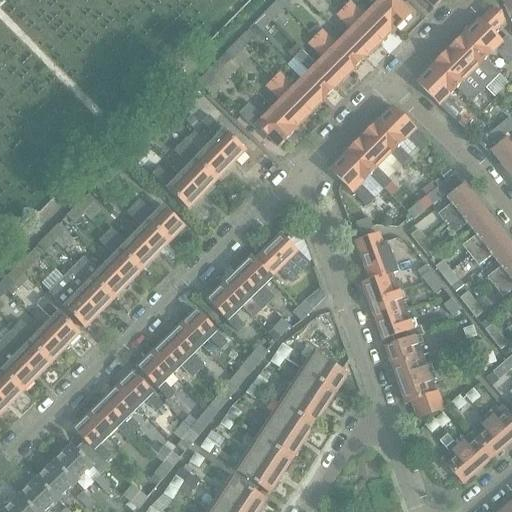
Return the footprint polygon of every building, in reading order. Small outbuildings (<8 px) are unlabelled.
[(396,30),(373,7),(364,16),(347,0),(346,0),(342,5),(380,43),(393,30),(394,32),(396,30)] [(396,30),(411,15),(396,0),(379,0),(373,7),(396,30)] [(271,22),(281,12),(274,5),(264,15),(271,22)] [(365,58),(380,43),(342,5),(335,12),(351,29),(343,36),(365,58)] [(498,12),(492,10),(491,9),(478,22),(477,21),(460,38),(483,61),(493,51),(505,63),(506,62),(509,66),(511,62),(511,43),(506,38),(501,43),(494,36),(498,32),(495,29),(502,22),(498,12)] [(261,32),(271,22),(264,15),(254,25),(261,32)] [(365,58),(343,36),(335,45),(319,29),(313,35),(351,73),(365,58)] [(243,51),(253,41),(246,34),(236,44),(243,51)] [(336,87),(351,73),(313,35),(307,41),(323,57),(314,65),(336,87)] [(483,61),(460,38),(446,52),(485,91),(499,76),(483,61)] [(233,61),(243,51),(236,44),(226,54),(233,61)] [(336,87),(314,65),(298,49),(292,56),(308,71),(301,79),(323,101),(336,87)] [(485,91),(446,52),(432,67),(455,90),(470,105),(485,91)] [(205,90),(228,67),(220,60),(198,83),(205,90)] [(455,90),(432,67),(415,84),(449,117),(454,122),(461,115),(445,99),(455,90)] [(323,101),(301,79),(292,87),(276,72),(269,79),(306,117),(323,101)] [(294,129),(306,117),(269,79),(264,84),(280,100),(270,110),(293,133),(296,130),(294,129)] [(179,117),(189,107),(182,100),(172,110),(179,117)] [(293,133),(270,110),(261,118),(250,107),(243,113),(278,148),(293,133)] [(422,153),(429,146),(429,145),(392,108),(375,125),(398,148),(407,139),(422,153)] [(164,131),(174,121),(167,114),(157,125),(164,131)] [(207,144),(229,166),(243,151),(208,116),(201,123),(209,131),(213,128),(218,133),(207,144)] [(155,142),(164,131),(157,125),(147,135),(155,142)] [(413,162),(398,148),(375,125),(361,140),(384,162),(391,155),(405,170),(413,162)] [(501,137),(495,129),(487,136),(493,144),(501,137)] [(229,166),(207,144),(197,155),(192,150),(195,147),(186,138),(180,145),(215,180),(229,166)] [(506,138),(505,138),(489,151),(502,168),(511,160),(511,144),(511,145),(506,138)] [(377,169),(384,162),(361,140),(347,154),(369,177),(384,191),(392,183),(377,169)] [(201,194),(215,180),(180,145),(173,152),(178,158),(171,165),(201,194)] [(131,166),(144,152),(138,146),(124,159),(131,166)] [(360,186),(369,177),(347,154),(330,171),(340,181),(367,208),(375,200),(360,186)] [(511,180),(511,160),(502,168),(511,180)] [(186,208),(201,194),(171,165),(164,172),(159,166),(151,174),(186,208)] [(112,185),(122,175),(115,168),(105,178),(112,185)] [(440,190),(446,197),(447,198),(445,199),(449,204),(436,215),(443,225),(475,200),(464,185),(456,174),(439,188),(440,190)] [(102,195),(112,185),(105,178),(95,188),(102,195)] [(446,197),(440,190),(430,197),(435,205),(446,197)] [(84,214),(93,204),(86,197),(76,207),(84,214)] [(488,216),(479,205),(475,200),(443,225),(451,235),(465,224),(469,230),(488,216)] [(182,227),(162,207),(150,218),(145,212),(148,209),(140,201),(133,208),(168,242),(182,227)] [(425,213),(418,204),(406,213),(413,221),(425,213)] [(74,224),(84,214),(76,207),(67,217),(74,224)] [(154,256),(168,242),(133,208),(126,214),(135,222),(138,219),(144,226),(133,236),(154,256)] [(468,257),(500,232),(488,216),(469,230),(474,236),(461,247),(468,257)] [(369,218),(355,223),(359,234),(373,229),(369,218)] [(55,243),(65,233),(58,226),(48,236),(55,243)] [(154,256),(133,236),(123,246),(117,240),(120,237),(112,229),(104,236),(140,270),(154,256)] [(419,246),(427,240),(419,230),(411,236),(419,246)] [(359,255),(387,246),(382,231),(354,241),(359,255)] [(494,262),(511,247),(500,232),(468,257),(476,266),(489,256),(494,262)] [(45,253),(55,243),(48,236),(38,246),(45,253)] [(126,285),(140,270),(104,236),(98,243),(106,251),(109,248),(115,254),(105,265),(126,285)] [(282,236),(255,262),(271,278),(279,270),(291,283),(310,265),(282,236)] [(419,246),(427,256),(435,250),(427,240),(419,246)] [(392,250),(389,251),(387,246),(359,255),(368,281),(393,272),(400,270),(392,250)] [(493,288),(511,272),(511,247),(494,262),(498,268),(485,278),(493,288)] [(126,285),(105,265),(95,274),(89,268),(92,266),(84,257),(76,265),(112,299),(126,285)] [(24,275),(33,265),(26,258),(16,268),(24,275)] [(271,279),(271,278),(255,262),(252,259),(239,272),(270,304),(275,299),(263,287),(271,279)] [(444,278),(452,272),(444,262),(436,268),(444,278)] [(76,265),(62,279),(77,293),(98,313),(112,299),(76,265)] [(14,285),(24,275),(16,268),(7,278),(14,285)] [(428,282),(435,277),(427,268),(421,273),(428,282)] [(239,272),(224,286),(243,306),(251,299),(263,311),(270,304),(239,272)] [(401,282),(397,283),(393,272),(368,281),(368,282),(362,284),(368,302),(404,290),(401,282)] [(444,278),(452,288),(460,282),(452,272),(444,278)] [(511,272),(493,288),(501,298),(511,288),(511,272)] [(435,277),(428,282),(436,291),(442,286),(435,277)] [(62,279),(48,293),(84,328),(98,313),(77,293),(62,279)] [(243,306),(224,286),(208,301),(239,333),(246,327),(234,315),(243,306)] [(375,321),(406,310),(403,299),(407,298),(404,290),(368,302),(375,321)] [(469,309),(477,303),(469,293),(461,299),(469,309)] [(43,327),(64,348),(79,334),(43,299),(36,306),(44,314),(47,311),(53,317),(43,327)] [(305,302),(299,308),(308,316),(313,311),(305,302)] [(461,311),(454,302),(447,307),(455,316),(461,311)] [(469,309),(476,319),(484,313),(477,303),(469,309)] [(308,316),(299,308),(293,314),(302,322),(308,316)] [(416,327),(414,319),(410,320),(406,310),(375,321),(381,339),(388,336),(416,327)] [(183,329),(203,349),(210,342),(217,349),(224,341),(198,314),(183,329)] [(64,348),(43,327),(33,337),(27,331),(29,329),(21,321),(14,328),(50,363),(64,348)] [(289,326),(284,321),(276,330),(282,335),(289,326)] [(493,341),(501,334),(493,324),(486,331),(493,341)] [(426,335),(423,325),(416,327),(420,337),(426,335)] [(392,347),(420,337),(416,327),(388,336),(392,347)] [(467,340),(478,337),(474,327),(464,330),(467,340)] [(35,377),(50,363),(14,328),(8,334),(16,342),(20,339),(26,345),(14,356),(35,377)] [(193,358),(203,349),(183,329),(168,343),(195,370),(200,365),(193,358)] [(493,341),(501,351),(509,344),(501,334),(493,341)] [(391,367),(422,356),(419,346),(423,345),(420,337),(392,347),(385,349),(391,367)] [(481,357),(483,357),(494,353),(484,341),(476,344),(481,357)] [(188,378),(195,370),(168,343),(154,357),(174,378),(182,370),(188,378)] [(277,354),(286,360),(292,351),(283,345),(277,354)] [(260,348),(253,357),(258,362),(266,353),(260,348)] [(349,376),(339,369),(316,353),(304,372),(338,393),(349,376)] [(483,357),(486,367),(497,363),(494,353),(483,357)] [(280,369),(286,360),(277,354),(271,363),(280,369)] [(35,377),(14,356),(5,366),(0,360),(0,358),(2,357),(0,355),(0,370),(21,392),(35,377)] [(397,385),(432,373),(430,365),(426,367),(422,356),(391,367),(397,385)] [(510,372),(511,370),(511,356),(503,365),(510,372)] [(166,386),(174,378),(154,357),(139,372),(166,400),(172,393),(166,386)] [(253,357),(233,380),(239,385),(253,369),(258,362),(253,357)] [(500,381),(510,372),(503,365),(493,373),(500,381)] [(0,399),(7,406),(21,392),(0,370),(0,399)] [(327,410),(338,393),(304,372),(293,388),(327,410)] [(435,393),(432,383),(435,382),(432,373),(397,385),(403,404),(410,402),(435,393)] [(148,419),(163,404),(136,376),(121,390),(140,410),(148,419)] [(254,386),(261,391),(263,392),(269,383),(259,377),(254,386)] [(233,380),(220,395),(226,401),(239,385),(233,380)] [(261,391),(254,386),(252,385),(246,394),(256,400),(261,391)] [(316,427),(327,410),(293,388),(282,405),(316,427)] [(132,419),(140,410),(121,390),(106,404),(134,433),(139,427),(132,419)] [(481,398),(474,390),(466,397),(473,405),(481,398)] [(437,392),(435,393),(410,402),(417,422),(444,413),(444,411),(458,398),(453,392),(441,402),(437,392)] [(219,409),(226,401),(220,395),(213,404),(219,409)] [(452,404),(453,405),(459,412),(467,404),(460,396),(452,404)] [(129,438),(134,433),(106,404),(92,418),(111,439),(120,430),(129,438)] [(305,444),(316,427),(282,405),(271,422),(305,444)] [(242,413),(233,408),(233,407),(227,416),(236,422),(242,413)] [(501,409),(493,416),(486,408),(480,413),(505,443),(511,437),(511,420),(505,412),(504,413),(501,409)] [(213,417),(207,412),(201,418),(206,423),(213,417)] [(490,456),(505,443),(480,413),(474,418),(481,427),(472,434),(490,456)] [(451,422),(444,414),(435,421),(440,427),(442,430),(451,422)] [(230,432),(236,422),(227,416),(221,426),(230,432)] [(103,447),(111,439),(92,418),(77,432),(85,441),(103,461),(104,460),(111,454),(103,447)] [(440,427),(435,421),(433,418),(425,426),(432,434),(440,427)] [(198,421),(190,430),(197,435),(204,426),(198,421)] [(294,460),(305,444),(271,422),(260,439),(294,460)] [(197,435),(190,430),(184,424),(176,434),(189,444),(197,435)] [(472,434),(463,442),(456,433),(450,438),(475,468),(490,456),(472,434)] [(460,481),(475,468),(450,438),(444,443),(452,453),(442,461),(460,481)] [(201,449),(211,455),(216,445),(207,439),(201,449)] [(283,477),(294,460),(260,439),(249,456),(283,477)] [(110,467),(104,460),(103,461),(85,441),(76,450),(93,469),(94,468),(101,476),(101,475),(110,467)] [(182,459),(166,445),(155,458),(159,462),(162,463),(171,471),(182,459)] [(93,469),(76,450),(73,447),(56,464),(76,485),(81,490),(93,478),(95,481),(101,476),(94,468),(93,469)] [(199,469),(205,460),(196,454),(190,463),(199,469)] [(272,495),(283,477),(249,456),(238,473),(272,495)] [(171,471),(162,463),(159,462),(147,477),(158,487),(171,471)] [(59,501),(76,485),(56,464),(38,481),(59,501)] [(189,499),(200,482),(181,470),(176,477),(170,486),(179,492),(189,499)] [(113,487),(101,475),(101,476),(95,481),(94,482),(106,494),(113,487)] [(248,511),(260,511),(268,500),(235,479),(223,497),(248,511)] [(35,511),(48,511),(59,501),(38,481),(21,497),(35,511)] [(173,501),(179,493),(179,492),(170,486),(164,495),(157,502),(168,510),(173,501)] [(96,504),(84,492),(77,499),(89,511),(96,504)] [(145,501),(136,493),(128,503),(137,511),(145,501)] [(35,511),(21,497),(6,511),(35,511)] [(248,511),(223,497),(213,511),(248,511)] [(165,511),(168,510),(157,502),(151,507),(148,511),(165,511)]
